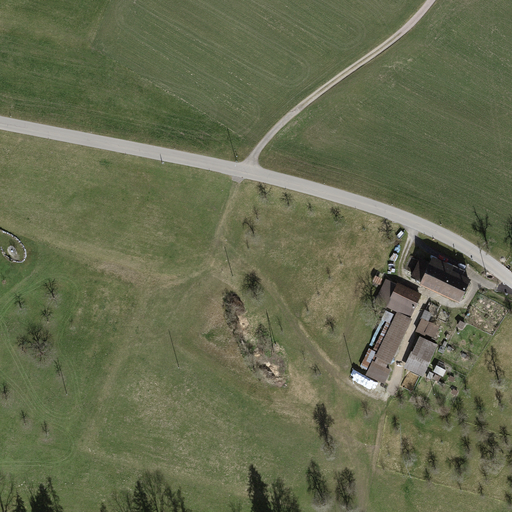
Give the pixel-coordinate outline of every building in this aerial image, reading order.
[(429,264),(419,259),(411,278),(460,300),(468,282),(451,274),(454,267),(432,257),(429,264)] [(419,294),(387,280),(377,301),(397,310),(367,375),(383,383),(388,371),(384,369),(419,294)] [(431,314),(425,311),(416,330),(424,334),(424,332),(433,337),(438,327),(427,322),(431,314)] [(436,345),(420,338),(406,367),(422,375),(436,345)] [(378,385),(375,393),(384,397),(387,389),(378,385)]
